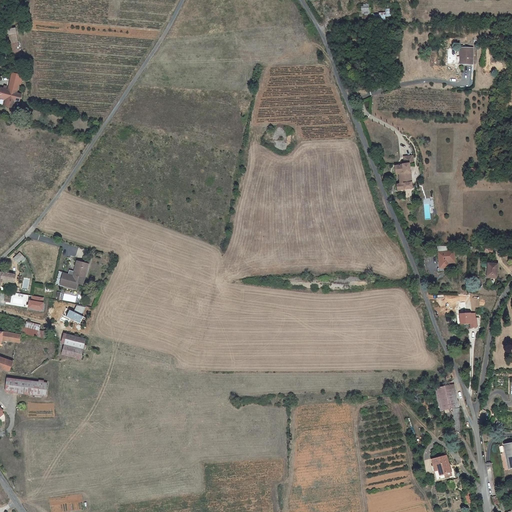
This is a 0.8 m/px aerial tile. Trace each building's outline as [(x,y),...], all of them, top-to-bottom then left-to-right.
[(16,28),(9,29),(13,57),(20,56),(16,28)] [(461,48),(461,55),(463,55),(463,64),(473,64),(473,48),(461,48)] [(2,89),(0,96),(0,98),(6,100),(5,104),(4,105),(13,107),(15,100),(20,101),(21,93),(17,92),(17,89),(8,87),(8,89),(8,90),(2,89)] [(400,157),(400,164),(406,163),(409,163),(408,156),(400,157)] [(406,172),(406,163),(400,164),(390,166),(391,174),(395,173),(396,184),(393,184),(393,190),(408,188),(407,176),(406,172)] [(435,267),(444,267),(444,262),(450,262),(449,251),(442,251),(441,245),(433,246),(435,267)] [(20,253),(14,259),(18,263),(24,257),(20,253)] [(77,277),(85,279),(89,264),(78,261),(75,271),(70,269),(69,274),(64,272),(61,284),(75,288),(77,283),(75,282),(77,277)] [(495,261),(483,261),(483,276),(487,276),(493,276),(494,276),(495,261)] [(0,285),(0,282),(7,283),(7,280),(14,281),(15,274),(0,271),(0,285)] [(469,312),(455,313),(457,324),(465,323),(466,327),(472,327),(471,319),(470,319),(469,312)] [(51,339),(52,333),(39,330),(40,325),(25,322),(25,324),(21,323),(19,333),(51,339)] [(0,346),(1,346),(2,341),(16,343),(24,344),(25,336),(16,334),(0,332),(0,346)] [(63,336),(65,337),(62,355),(81,358),(85,338),(63,333),(63,336)] [(0,367),(9,371),(12,361),(0,357),(0,367)] [(44,383),(39,382),(8,378),(7,392),(46,397),(48,383),(44,383)] [(449,383),(430,387),(434,410),(453,406),(449,383)] [(449,432),(457,431),(455,408),(447,409),(449,432)] [(427,459),(429,480),(444,478),(442,457),(427,459)] [(50,497),(50,506),(66,505),(66,508),(76,507),(75,503),(82,503),(81,495),(50,497)] [(498,500),(501,510),(506,508),(503,498),(498,500)]
